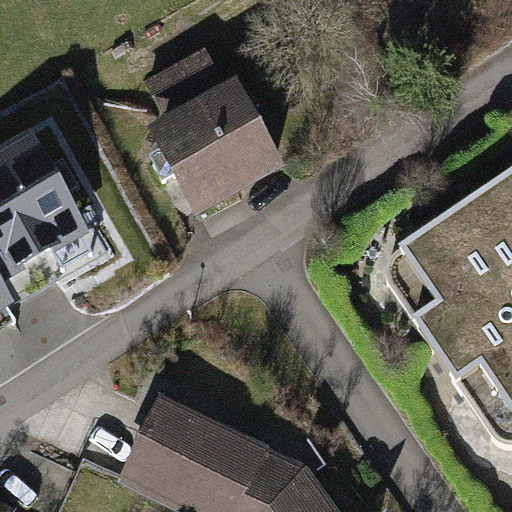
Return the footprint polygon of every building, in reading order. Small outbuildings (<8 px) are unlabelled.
[(210,55),(149,85),(165,118),(227,88),(210,55)] [(238,85),(147,136),(198,220),(287,168),(238,85)] [(0,297),(2,297),(0,294),(0,280),(80,235),(23,136),(0,149),(0,297)] [(511,186),(408,256),(445,311),(419,328),(461,391),(481,377),(511,422),(511,186)] [(166,403),(124,488),(169,511),(336,511),(312,476),(166,403)]
